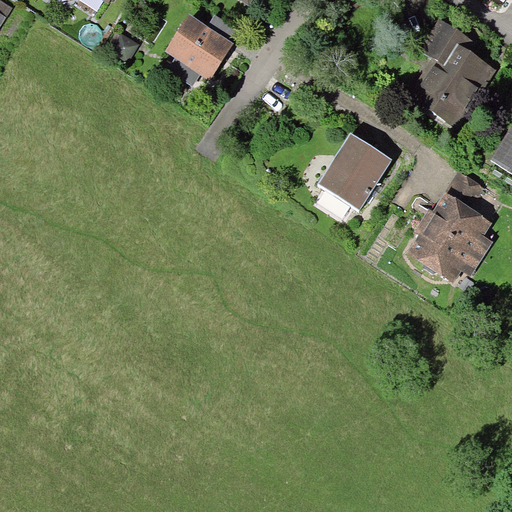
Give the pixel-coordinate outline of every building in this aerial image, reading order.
[(196,73),(209,81),(228,51),(186,24),(167,54),(179,61),(170,75),(188,86),(196,73)] [(468,45),(440,27),(422,56),(435,64),(410,103),(451,129),(488,71),(462,54),(468,45)] [(511,127),(489,163),(511,177),(511,127)] [(357,215),(369,196),(389,164),(354,141),(335,171),(329,168),(316,188),(357,215)] [(479,192),(457,178),(442,202),(444,203),(429,227),(424,223),(416,235),(421,239),(410,257),(422,264),(421,265),(422,271),(431,276),(437,275),(437,274),(449,282),(484,227),(460,212),(470,197),(475,200),(479,192)]
